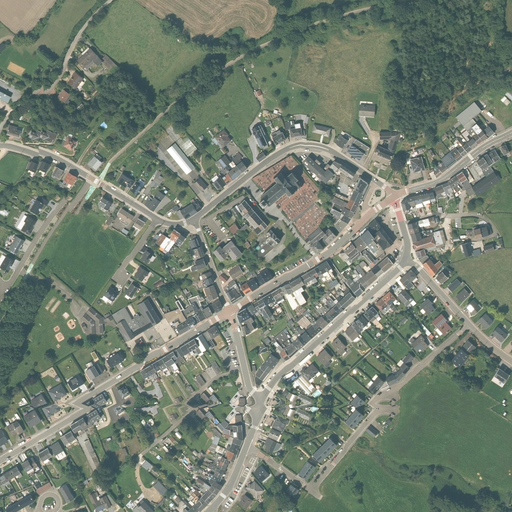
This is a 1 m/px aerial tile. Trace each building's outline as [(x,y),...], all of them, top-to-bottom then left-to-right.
[(7,50),(0,55),(0,57),(3,61),(11,54),(7,50)] [(79,61),(87,69),(88,68),(93,73),(99,68),(86,55),(79,61)] [(87,69),(79,61),(72,68),(80,76),(87,69)] [(63,90),(71,96),(79,86),(70,79),(67,83),(68,84),(63,90)] [(0,111),(1,112),(3,107),(10,111),(14,104),(0,97),(0,111)] [(52,105),(62,112),(67,104),(58,97),(52,105)] [(482,120),(479,116),(483,112),(479,107),(456,126),(459,130),(458,130),(459,131),(451,137),(453,140),(461,133),(462,134),(462,135),(463,136),(471,145),(474,142),(478,143),(483,140),(480,137),(473,128),(482,120)] [(374,113),(360,112),(359,126),(373,128),(374,113)] [(287,139),(299,138),(298,133),(292,134),(291,131),(282,133),(284,140),(287,139)] [(14,133),(11,143),(24,146),(26,139),(21,138),(21,135),(14,133)] [(329,138),(312,134),(310,142),(321,145),(327,147),(329,138)] [(260,146),(262,145),(257,135),(248,140),(253,149),(260,146)] [(483,140),(489,147),(495,142),(489,135),(483,140)] [(163,140),(171,151),(176,147),(168,136),(163,140)] [(287,139),(289,148),(300,146),(299,138),(287,139)] [(36,140),(33,146),(46,151),(47,149),(49,149),(51,143),(42,139),(41,142),(36,140)] [(467,152),(473,159),(479,154),(473,147),(470,150),(467,146),(470,144),(466,140),(461,144),(467,152)] [(478,143),(483,150),(489,147),(483,140),(478,143)] [(210,148),(219,159),(228,152),(219,141),(210,148)] [(377,163),(376,165),(389,170),(392,162),(393,160),(394,161),(399,143),(395,141),(390,142),(390,141),(378,142),(379,149),(390,149),(386,159),(379,156),(379,157),(376,155),(374,161),(377,163)] [(274,145),(279,153),(284,151),(280,142),(274,145)] [(473,147),(479,154),(483,150),(478,143),(473,147)] [(71,151),(60,145),(55,154),(66,160),(71,151)] [(279,153),(274,145),(269,148),(273,156),(279,153)] [(260,146),(253,149),(257,159),(265,155),(260,146)] [(335,154),(341,158),(347,151),(340,146),(335,154)] [(462,156),(468,163),(473,159),(467,152),(465,154),(459,147),(457,149),(458,151),(462,156)] [(354,149),(345,161),(352,165),(361,153),(354,149)] [(193,160),(185,151),(176,158),(184,168),(193,160)] [(456,158),(463,166),(468,163),(462,156),(458,151),(456,152),(458,154),(455,157),(456,158)] [(368,157),(361,153),(352,165),(358,171),(368,157)] [(501,157),(505,164),(510,161),(507,154),(501,157)] [(191,181),(171,155),(163,161),(183,186),(191,181)] [(450,162),(457,171),(463,166),(456,158),(450,162)] [(502,168),(496,159),(484,167),(491,176),(502,168)] [(450,162),(445,166),(452,175),(457,171),(450,162)] [(229,170),(233,174),(240,168),(236,163),(229,170)] [(253,168),(256,173),(263,167),(260,163),(253,168)] [(89,166),(83,173),(91,180),(97,173),(94,170),(89,166)] [(215,184),(219,188),(224,184),(233,177),(229,172),(227,173),(225,170),(221,166),(214,172),(220,180),(215,184)] [(409,169),(413,183),(425,180),(421,166),(409,169)] [(444,174),(448,179),(452,175),(445,166),(441,169),(443,171),(444,174)] [(306,167),(301,173),(324,194),(340,175),(332,172),(328,176),(326,174),(322,178),(325,180),(324,181),(317,176),(319,173),(314,169),(312,172),(306,167)] [(491,176),(484,167),(478,171),(484,180),(491,176)] [(33,179),(41,183),(44,174),(36,171),(33,179)] [(437,177),(442,183),(448,179),(444,174),(443,171),(436,176),(437,177)] [(484,180),(478,171),(473,174),(479,183),(484,180)] [(233,177),(239,184),(244,179),(238,172),(233,177)] [(342,183),(345,178),(340,175),(337,180),(342,183)] [(46,185),(53,189),(58,181),(51,177),(46,185)] [(229,191),(239,184),(233,177),(224,184),(229,191)] [(433,180),(436,188),(442,183),(437,177),(433,180)] [(467,179),(462,182),(470,193),(474,190),(467,179)] [(346,186),(345,187),(350,190),(354,184),(350,181),(346,186)] [(63,182),(58,190),(58,191),(66,195),(66,196),(71,187),(63,182)] [(462,182),(457,186),(461,192),(461,193),(467,189),(462,182)] [(475,202),(479,207),(500,192),(493,182),(471,197),(475,202)] [(146,192),(138,204),(142,207),(148,197),(151,193),(155,186),(156,185),(154,183),(147,192),(146,192)] [(271,190),(274,194),(261,204),(258,207),(260,210),(256,213),(260,218),(264,215),(266,218),(271,213),(282,204),(286,208),(294,201),(292,199),(293,198),(295,200),(300,196),(290,183),(283,189),(278,184),(271,190)] [(117,184),(112,192),(120,198),(121,198),(125,200),(130,192),(117,184)] [(224,195),(229,191),(224,184),(219,188),(224,195)] [(159,189),(155,186),(151,193),(154,195),(155,196),(159,189)] [(457,186),(448,192),(451,198),(451,199),(453,198),(457,195),(461,192),(457,186)] [(215,200),(215,201),(222,196),(216,188),(208,195),(213,201),(215,200)] [(353,200),(362,205),(367,195),(366,192),(359,188),(353,200)] [(204,198),(196,189),(189,195),(193,200),(194,199),(197,203),(204,198)] [(471,197),(467,189),(461,193),(470,207),(475,202),(471,197)] [(59,201),(61,197),(64,199),(66,195),(58,191),(56,193),(54,192),(52,197),(59,201)] [(448,193),(442,196),(444,201),(448,200),(449,204),(453,203),(451,199),(451,198),(448,193)] [(126,201),(133,206),(138,199),(130,194),(126,201)] [(442,196),(434,199),(437,206),(437,210),(443,208),(442,206),(441,207),(440,204),(445,202),(444,201),(442,196)] [(362,205),(353,200),(349,209),(358,214),(362,205)] [(148,210),(155,215),(161,207),(155,202),(148,210)] [(428,204),(420,206),(422,213),(430,211),(428,204)] [(420,206),(413,208),(415,216),(416,220),(423,218),(422,213),(420,206)] [(103,211),(98,207),(93,215),(98,219),(103,211)] [(345,214),(330,207),(328,212),(330,213),(343,219),(345,214)] [(41,210),(35,222),(43,227),(49,215),(52,217),(55,212),(47,208),(45,212),(41,210)] [(413,208),(407,210),(409,218),(415,216),(413,208)] [(358,214),(349,209),(344,218),(353,223),(358,214)] [(155,215),(148,210),(147,212),(144,210),(140,216),(149,223),(155,215)] [(400,213),(402,222),(410,220),(409,218),(407,210),(400,213)] [(107,214),(103,211),(98,219),(102,222),(107,214)] [(240,217),(244,214),(242,211),(235,217),(239,222),(242,219),(240,217)] [(182,219),(187,227),(198,221),(192,212),(182,219)] [(343,219),(330,213),(328,218),(339,224),(343,219)] [(242,226),(249,220),(244,214),(240,217),(242,219),(239,222),(242,226)] [(350,229),(353,223),(344,218),(341,224),(342,225),(350,229)] [(129,228),(117,219),(112,227),(125,235),(129,228)] [(182,231),(187,227),(182,219),(176,222),(182,231)] [(231,219),(227,221),(234,232),(238,229),(231,219)] [(342,225),(331,219),(329,223),(340,229),(342,225)] [(244,230),(252,223),(249,220),(242,226),(240,227),(244,230)] [(244,230),(252,240),(260,233),(252,223),(244,230)] [(346,235),(350,229),(342,225),(339,230),(346,235)] [(31,234),(26,241),(35,247),(38,242),(37,241),(42,233),(32,227),(29,233),(31,234)] [(108,230),(104,228),(100,235),(104,238),(108,230)] [(433,228),(416,233),(418,238),(424,238),(435,235),(433,228)] [(128,238),(135,242),(140,234),(133,230),(128,238)] [(332,238),(339,244),(346,235),(339,230),(332,238)] [(374,231),(366,239),(370,244),(379,237),(374,231)] [(265,238),(260,233),(252,240),(250,241),(255,247),(265,238)] [(231,237),(226,241),(231,247),(236,243),(231,237)] [(245,240),(242,237),(236,243),(239,246),(245,240)] [(305,249),(310,255),(311,255),(316,252),(321,248),(324,245),(322,243),(318,238),(305,249)] [(408,241),(410,246),(419,243),(418,238),(408,241)] [(487,238),(480,240),(483,249),(490,247),(488,242),(487,238)] [(322,250),(327,255),(335,248),(327,239),(322,243),(324,245),(321,248),(322,250)] [(386,260),(392,255),(380,240),(375,244),(380,250),(376,253),(382,262),(386,260)] [(474,242),(477,251),(483,249),(480,240),(474,242)] [(171,253),(177,245),(170,241),(166,246),(168,248),(165,251),(170,254),(171,253)] [(367,241),(359,248),(366,257),(374,250),(370,244),(367,241)] [(442,242),(431,245),(432,248),(435,257),(445,254),(442,242)] [(410,246),(413,254),(422,251),(419,243),(410,246)] [(176,257),(182,249),(177,245),(171,253),(176,257)] [(278,253),(271,245),(266,249),(263,251),(266,254),(270,259),(278,253)] [(170,255),(158,247),(151,254),(164,264),(170,255)] [(22,248),(14,261),(22,266),(24,262),(25,263),(27,259),(26,259),(30,253),(22,248)] [(359,248),(355,252),(362,260),(366,257),(359,248)] [(413,254),(415,263),(424,261),(435,257),(432,248),(422,251),(413,254)] [(195,258),(192,251),(184,254),(187,261),(195,258)] [(316,264),(322,260),(316,252),(311,255),(310,255),(307,258),(310,261),(314,266),(316,264)] [(355,252),(351,255),(357,262),(358,264),(362,260),(355,252)] [(230,272),(238,266),(228,253),(220,259),(226,266),(230,272)] [(248,263),(255,256),(252,253),(245,260),(248,263)] [(271,260),(266,254),(252,265),(257,271),(271,260)] [(472,267),(468,254),(462,256),(466,269),(472,267)] [(342,262),(349,270),(356,263),(357,262),(351,255),(342,262)] [(483,259),(485,265),(495,262),(493,256),(483,259)] [(136,272),(142,276),(149,266),(139,259),(136,262),(139,265),(136,272)] [(200,268),(197,259),(189,262),(192,271),(200,268)] [(216,259),(209,264),(217,273),(226,266),(220,259),(218,261),(216,259)] [(415,263),(417,269),(426,267),(424,261),(415,263)] [(472,263),(474,269),(482,266),(480,261),(472,263)] [(349,270),(342,262),(338,266),(344,273),(347,271),(349,270)] [(373,272),(365,262),(360,266),(369,276),(373,272)] [(360,267),(356,263),(349,270),(347,271),(351,275),(360,267)] [(422,276),(429,270),(426,267),(424,268),(419,272),(422,276)] [(11,268),(4,279),(13,284),(20,273),(11,268)] [(377,277),(383,285),(392,277),(386,270),(377,277)] [(422,276),(432,289),(442,276),(439,273),(434,277),(429,270),(422,276)] [(192,279),(194,283),(202,280),(199,271),(191,274),(192,279)] [(329,281),(325,274),(320,276),(325,284),(329,281)] [(325,284),(320,276),(316,279),(320,286),(325,284)] [(370,283),(377,290),(383,285),(377,277),(370,283)] [(133,283),(130,289),(137,294),(143,285),(135,279),(132,283),(133,283)] [(225,285),(229,293),(239,286),(235,279),(225,285)] [(258,288),(262,296),(270,292),(264,282),(257,287),(258,288)] [(361,290),(367,298),(377,290),(370,283),(361,290)] [(404,289),(410,296),(417,289),(412,284),(409,283),(404,289)] [(435,290),(441,297),(448,291),(442,284),(435,290)] [(202,299),(210,296),(206,285),(197,288),(199,293),(200,293),(202,299)] [(302,297),(310,292),(306,285),(298,290),(302,297)] [(225,292),(219,287),(215,290),(221,296),(225,292)] [(250,292),(255,301),(262,296),(258,288),(250,292)] [(404,289),(398,294),(401,298),(402,297),(408,303),(413,298),(410,296),(404,289)] [(291,294),(287,296),(291,303),(295,301),(302,297),(298,290),(291,294)] [(357,293),(364,301),(367,298),(361,290),(357,293)] [(448,299),(452,304),(461,296),(457,291),(448,299)] [(244,296),(249,305),(255,301),(250,292),(244,296)] [(348,300),(356,309),(364,302),(364,301),(357,293),(348,300)] [(237,301),(242,309),(249,305),(244,296),(237,301)] [(287,296),(278,302),(282,309),(291,323),(304,315),(295,301),(291,303),(287,296)] [(126,297),(120,307),(126,311),(132,301),(126,297)] [(214,311),(210,299),(199,303),(204,315),(214,311)] [(105,300),(98,309),(107,315),(114,306),(105,300)] [(455,309),(461,315),(470,307),(464,300),(455,309)] [(222,307),(226,314),(235,309),(231,303),(222,307)] [(404,303),(396,310),(406,320),(413,313),(404,303)] [(344,309),(349,316),(354,312),(348,305),(344,309)] [(389,305),(381,311),(387,318),(388,319),(396,313),(389,305)] [(235,309),(226,314),(229,318),(240,312),(236,307),(235,309)] [(268,307),(264,310),(268,317),(272,314),(268,307)] [(344,322),(349,316),(344,309),(337,315),(344,322)] [(264,310),(259,313),(263,320),(268,317),(264,310)] [(324,316),(328,320),(333,315),(330,311),(324,316)] [(387,318),(381,311),(374,317),(380,325),(387,318)] [(419,318),(428,328),(435,322),(431,317),(432,316),(427,311),(419,318)] [(481,320),(473,312),(465,319),(474,328),(481,320)] [(259,313),(252,317),(257,324),(263,320),(259,313)] [(126,332),(119,321),(106,329),(121,356),(156,336),(143,314),(131,319),(137,329),(134,331),(133,329),(126,332)] [(207,319),(212,326),(217,324),(218,322),(215,314),(207,319)] [(340,324),(344,322),(337,315),(334,317),(340,324)] [(337,327),(340,324),(334,317),(331,321),(337,327)] [(242,323),(246,331),(254,327),(253,326),(250,319),(242,323)] [(371,319),(367,324),(373,330),(377,326),(371,319)] [(269,330),(263,320),(257,324),(263,334),(269,330)] [(85,321),(73,333),(81,339),(81,348),(98,348),(97,333),(85,321)] [(197,325),(202,332),(209,328),(204,321),(197,325)] [(159,328),(164,338),(174,332),(177,339),(183,336),(182,334),(175,322),(159,328)] [(233,330),(236,338),(240,336),(247,332),(246,331),(242,323),(234,327),(233,330)] [(325,325),(331,332),(334,329),(329,323),(325,325)] [(367,324),(362,328),(368,334),(373,330),(367,324)] [(192,328),(196,336),(202,332),(197,325),(192,328)] [(329,335),(331,332),(325,325),(323,328),(329,335)] [(486,325),(478,333),(486,341),(494,334),(486,325)] [(432,334),(444,348),(452,341),(446,334),(447,333),(441,326),(432,334)] [(192,339),(196,336),(192,328),(182,334),(183,336),(186,342),(192,339)] [(294,333),(298,338),(300,337),(303,340),(308,336),(302,328),(294,333)] [(323,328),(320,330),(326,337),(329,335),(323,328)] [(360,329),(354,334),(361,342),(367,336),(360,329)] [(315,335),(321,342),(326,337),(320,330),(315,335)] [(247,332),(240,336),(247,347),(251,344),(248,338),(250,337),(247,332)] [(354,334),(349,338),(357,347),(362,343),(361,342),(354,334)] [(310,339),(316,346),(321,342),(315,335),(310,339)] [(181,346),(187,343),(186,342),(183,336),(177,339),(181,346)] [(423,336),(420,338),(430,348),(432,346),(423,336)] [(349,338),(343,345),(352,355),(358,348),(357,347),(349,338)] [(171,342),(176,349),(181,346),(177,339),(175,340),(171,342)] [(304,345),(309,352),(316,346),(310,339),(304,345)] [(499,339),(493,345),(497,349),(496,350),(502,355),(508,347),(499,339)] [(216,349),(211,341),(197,349),(206,363),(207,365),(212,362),(207,355),(216,349)] [(299,349),(305,356),(309,352),(304,345),(299,349)] [(285,355),(279,348),(271,355),(273,358),(277,362),(285,355)] [(413,361),(416,364),(419,362),(422,365),(428,359),(422,353),(424,352),(421,348),(411,357),(414,360),(413,361)] [(206,363),(197,349),(190,354),(195,362),(198,368),(206,363)] [(295,352),(302,359),(305,356),(299,349),(295,352)] [(329,357),(340,369),(344,365),(342,363),(345,361),(336,351),(329,357)] [(292,355),(298,362),(302,359),(295,352),(292,355)] [(461,361),(470,368),(477,359),(468,352),(461,361)] [(190,354),(181,359),(186,367),(195,362),(190,354)] [(289,357),(296,365),(298,362),(292,355),(289,357)] [(281,366),(287,373),(296,365),(289,357),(281,366)] [(277,362),(273,358),(270,361),(277,369),(281,366),(277,362)] [(181,359),(172,365),(177,372),(186,367),(181,359)] [(254,365),(257,371),(266,366),(263,361),(254,365)] [(470,368),(461,361),(451,373),(460,380),(470,368)] [(323,363),(314,371),(322,380),(331,372),(323,363)] [(172,365),(168,367),(172,373),(169,375),(170,378),(171,380),(179,375),(177,372),(172,365)] [(275,370),(282,377),(287,373),(281,366),(277,369),(275,370)] [(114,367),(108,371),(112,379),(119,375),(114,367)] [(168,367),(163,370),(168,379),(170,378),(169,375),(172,373),(168,367)] [(402,375),(406,379),(413,371),(409,367),(402,375)] [(163,370),(157,373),(162,383),(168,379),(163,370)] [(261,379),(269,385),(276,376),(268,370),(261,379)] [(112,379),(108,371),(101,375),(106,383),(112,379)] [(157,373),(152,376),(156,384),(157,386),(162,383),(157,373)] [(406,379),(402,375),(401,374),(397,378),(400,382),(406,388),(410,382),(406,379)] [(152,376),(147,379),(151,387),(156,384),(152,376)] [(206,384),(189,395),(192,399),(189,401),(192,406),(205,397),(205,396),(217,388),(210,378),(205,382),(206,384)] [(319,388),(310,378),(303,384),(301,382),(297,386),(300,389),(293,395),(306,410),(313,403),(308,397),(319,388)] [(147,379),(143,382),(148,391),(150,394),(152,394),(151,390),(150,388),(151,387),(147,379)] [(256,386),(264,391),(269,385),(261,379),(256,386)] [(97,389),(92,380),(77,388),(83,398),(97,389)] [(143,382),(139,384),(143,392),(144,394),(148,391),(143,382)] [(406,388),(400,382),(397,386),(393,389),(397,396),(401,393),(406,388)] [(511,389),(500,382),(496,389),(506,396),(511,389)] [(139,384),(135,387),(139,394),(143,392),(139,384)] [(264,391),(256,386),(252,391),(254,393),(259,398),(264,391)] [(397,396),(393,389),(386,392),(389,399),(397,396)] [(78,399),(73,390),(61,398),(66,406),(78,399)] [(188,409),(176,390),(171,393),(183,412),(188,409)] [(367,402),(373,407),(383,396),(377,391),(367,402)] [(324,399),(330,402),(333,398),(327,394),(324,399)] [(61,410),(54,399),(41,407),(47,418),(61,410)] [(125,410),(120,402),(111,407),(116,415),(125,410)] [(290,409),(282,405),(279,412),(287,415),(290,409)] [(200,409),(197,412),(203,419),(206,416),(200,409)] [(296,411),(290,409),(287,415),(293,418),(294,414),(296,411)] [(311,415),(297,409),(296,411),(294,414),(308,421),(311,415)] [(364,416),(356,409),(345,422),(353,429),(364,416)] [(41,421),(35,410),(23,416),(30,427),(41,421)] [(101,418),(96,410),(88,415),(93,424),(101,418)] [(288,421),(277,416),(272,427),(283,432),(288,421)] [(88,425),(84,418),(78,421),(83,428),(88,425)] [(142,421),(147,430),(151,428),(145,419),(142,421)] [(24,431),(17,420),(7,427),(12,436),(18,432),(19,434),(24,431)] [(218,427),(224,431),(229,424),(224,420),(218,427)] [(83,428),(78,421),(70,425),(74,433),(83,428)] [(378,434),(369,427),(365,431),(375,439),(378,434)] [(280,433),(271,429),(268,437),(276,441),(280,433)] [(0,445),(8,442),(1,430),(0,430),(0,445)] [(234,438),(242,441),(242,440),(242,431),(233,431),(234,438)] [(75,440),(71,432),(60,438),(65,446),(75,440)] [(232,443),(240,446),(242,441),(234,438),(232,443)] [(277,443),(267,438),(264,444),(266,445),(263,450),(271,454),(272,452),(277,443)] [(329,438),(312,455),(319,462),(336,445),(329,438)] [(88,440),(84,442),(98,471),(102,470),(88,440)] [(63,451),(58,441),(50,447),(55,456),(56,455),(63,451)] [(228,451),(237,454),(240,446),(232,443),(228,451)] [(47,448),(43,450),(48,459),(52,456),(47,448)] [(43,450),(38,453),(43,461),(48,459),(43,450)] [(224,458),(234,462),(237,454),(228,451),(227,450),(224,458)] [(63,451),(56,455),(59,461),(67,456),(63,451)] [(38,466),(33,457),(28,460),(33,468),(34,469),(38,466)] [(33,468),(28,460),(22,463),(26,471),(33,468)] [(151,466),(145,461),(141,465),(147,470),(151,466)] [(316,467),(307,461),(299,473),(307,479),(316,467)] [(14,477),(20,474),(16,466),(10,470),(14,477)] [(270,476),(261,466),(253,473),(262,483),(270,476)] [(14,477),(10,470),(4,474),(8,481),(14,477)] [(8,481),(4,474),(0,476),(0,478),(3,484),(8,481)] [(211,485),(220,490),(222,486),(214,481),(211,485)] [(264,491),(254,481),(251,485),(250,484),(246,488),(248,491),(256,499),(264,491)] [(52,487),(49,482),(36,490),(39,496),(52,487)] [(167,492),(158,482),(153,486),(162,496),(167,492)] [(299,490),(291,484),(286,490),(294,496),(299,490)] [(74,499),(66,485),(58,489),(67,503),(74,499)] [(209,490),(217,495),(220,490),(211,485),(209,490)] [(213,499),(217,495),(209,490),(205,493),(213,499)] [(99,511),(116,504),(109,495),(100,499),(97,493),(89,497),(95,511),(99,511)] [(208,504),(213,499),(205,493),(201,497),(208,504)] [(15,511),(34,502),(30,495),(6,508),(8,511),(15,511)] [(253,501),(245,495),(238,503),(246,510),(253,501)] [(198,501),(205,507),(208,504),(201,497),(198,501)] [(201,511),(205,507),(198,501),(195,504),(201,511)] [(152,511),(153,511),(143,502),(136,509),(139,511),(152,511)]
